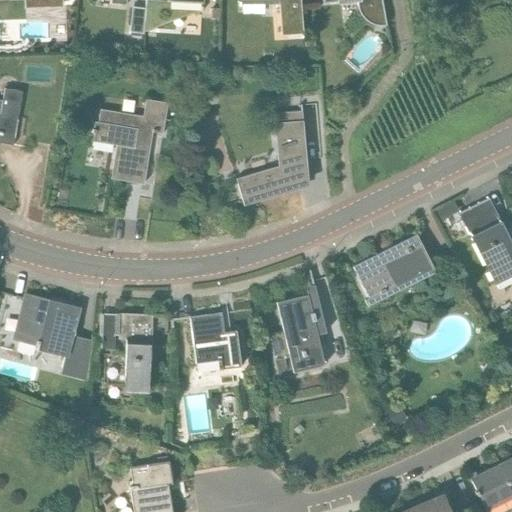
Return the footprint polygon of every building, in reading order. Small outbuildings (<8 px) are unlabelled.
[(301,0),(303,13),(304,38),(330,38),(327,5),(337,5),(359,3),(358,0),(301,0)] [(129,34),(144,35),(147,9),(132,8),(129,34)] [(0,143),(14,146),(23,92),(5,89),(3,101),(0,100),(0,143)] [(93,143),(116,146),(111,180),(144,185),(153,133),(163,135),(168,105),(147,101),(144,117),(100,110),(98,123),(95,122),(94,130),(93,130),(92,133),(95,134),(93,143)] [(301,112),(273,114),(278,167),(235,180),(243,207),(308,187),(303,122),(302,122),(301,106),(300,106),(301,112)] [(460,215),(495,285),(496,285),(498,289),(511,282),(511,246),(489,201),(460,215)] [(352,268),(368,299),(364,301),(367,307),(435,273),(417,235),(352,268)] [(27,296),(26,300),(8,296),(0,327),(0,335),(2,336),(0,344),(0,347),(35,356),(37,348),(65,356),(77,309),(27,296)] [(277,304),(293,372),(323,365),(307,296),(277,304)] [(119,314),(118,344),(126,344),(124,392),(149,393),(151,335),(168,335),(168,316),(119,314)] [(189,317),(195,364),(196,364),(197,373),(241,368),(236,332),(223,333),(221,314),(189,317)] [(245,440),(249,463),(261,461),(257,437),(245,440)] [(249,463),(245,440),(234,441),(238,465),(249,463)] [(238,465),(234,441),(222,443),(226,467),(238,465)] [(226,467),(222,443),(210,445),(214,469),(226,467)] [(214,469),(210,445),(199,447),(203,471),(214,469)] [(203,471),(199,447),(187,449),(191,473),(203,471)] [(499,468),(511,496),(511,458),(498,466),(499,468)] [(168,462),(130,468),(132,483),(129,484),(129,490),(131,490),(134,511),(171,511),(167,484),(172,483),(168,462)] [(486,511),(511,498),(511,496),(499,468),(471,482),(486,511)] [(414,507),(415,511),(448,511),(441,496),(414,507)]
